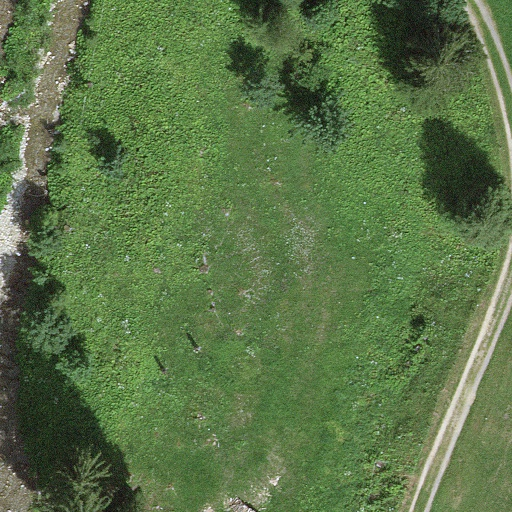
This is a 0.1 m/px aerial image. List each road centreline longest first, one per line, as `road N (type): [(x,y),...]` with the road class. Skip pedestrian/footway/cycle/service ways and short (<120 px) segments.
road 1 (track): [(421,511),(511,271)]
road 2 (track): [(511,118),(471,0)]
